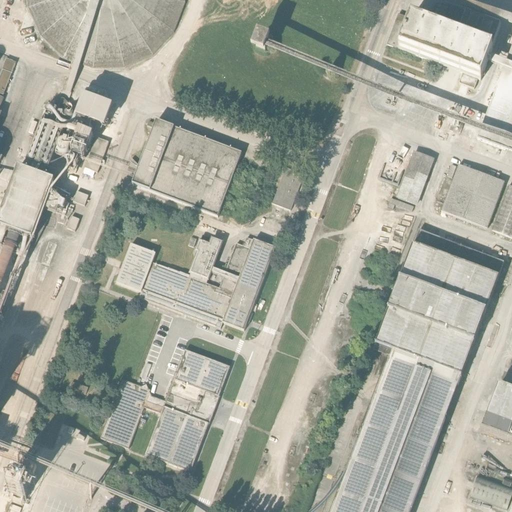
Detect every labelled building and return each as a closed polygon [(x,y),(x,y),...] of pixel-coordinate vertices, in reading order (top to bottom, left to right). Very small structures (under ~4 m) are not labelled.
[(103,79),(133,76),(161,60),(180,36),(188,6),(187,0),(29,0),(33,25),(48,52),(73,71),(103,79)] [(398,21),(387,52),(399,57),(462,80),(459,90),(474,96),(477,86),(481,87),(492,56),(501,34),(466,21),(457,43),(410,26),(398,21)] [(265,51),(255,47),(249,64),(259,67),(260,64),(262,58),(265,51)] [(511,53),(477,146),(511,159),(511,53)] [(7,65),(0,84),(0,99),(4,101),(17,69),(7,65)] [(0,254),(5,257),(25,264),(30,251),(44,217),(58,222),(59,220),(60,220),(63,222),(67,211),(69,205),(65,203),(66,202),(53,197),(54,195),(54,193),(65,174),(76,179),(78,180),(80,180),(85,167),(96,134),(96,133),(97,133),(104,136),(106,137),(108,129),(111,122),(113,117),(113,115),(107,111),(105,110),(104,109),(103,109),(101,107),(101,105),(100,102),(95,100),(93,100),(91,100),(87,106),(85,104),(77,124),(50,110),(24,177),(19,175),(16,183),(15,184),(11,196),(8,202),(0,223),(0,254)] [(220,225),(244,161),(159,129),(135,193),(220,225)] [(396,207),(418,215),(436,168),(414,160),(396,207)] [(458,172),(441,218),(487,235),(505,189),(458,172)] [(298,198),(280,193),(275,211),(293,216),(298,198)] [(511,193),(492,238),(511,246),(511,193)] [(79,199),(76,208),(87,212),(90,202),(79,199)] [(337,511),(414,511),(506,271),(421,239),(378,351),(396,358),(337,511)] [(142,300),(140,307),(221,338),(224,331),(246,340),(278,256),(248,245),(245,253),(238,251),(227,280),(216,275),(225,249),(214,245),(212,251),(201,247),(196,259),(201,261),(192,285),(154,270),(158,261),(132,252),(117,291),(142,300)] [(185,358),(168,409),(148,402),(150,397),(122,388),(103,447),(131,456),(144,414),(164,421),(149,463),(193,478),(229,373),(185,358)] [(73,393),(86,398),(88,393),(75,387),(73,393)] [(511,511),(511,394),(504,391),(488,434),(511,442),(511,511)] [(28,477),(37,480),(40,470),(31,467),(28,477)] [(511,494),(479,483),(472,502),(499,511),(509,511),(511,507),(511,494)] [(225,499),(221,511),(222,511),(252,511),(253,509),(225,499)]
